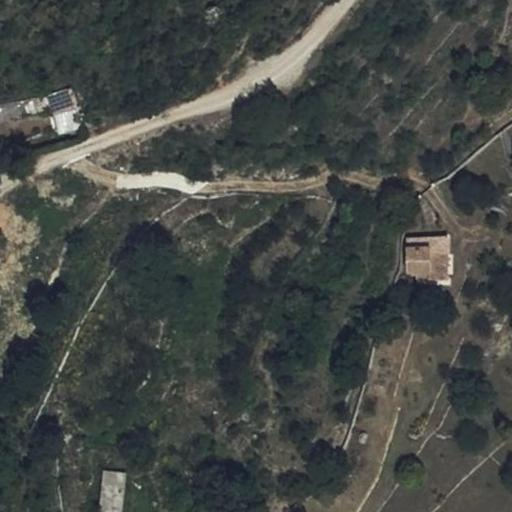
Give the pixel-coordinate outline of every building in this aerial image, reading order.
[(79,99),(71,82),(52,90),(55,102),(57,107),(79,99)] [(32,108),(55,102),(52,90),(28,95),(6,101),(0,102),(0,116),(10,114),(32,108)] [(412,234),(411,242),(423,242),(434,242),(436,242),(436,251),(450,251),(451,236),(412,234)] [(411,261),(422,261),(423,242),(411,242),(411,261)] [(433,251),(434,242),(423,242),(422,261),(421,275),(431,276),(433,251)] [(431,276),(448,277),(450,251),(436,251),(433,251),(431,276)] [(94,480),(94,506),(114,506),(114,481),(94,480)]
